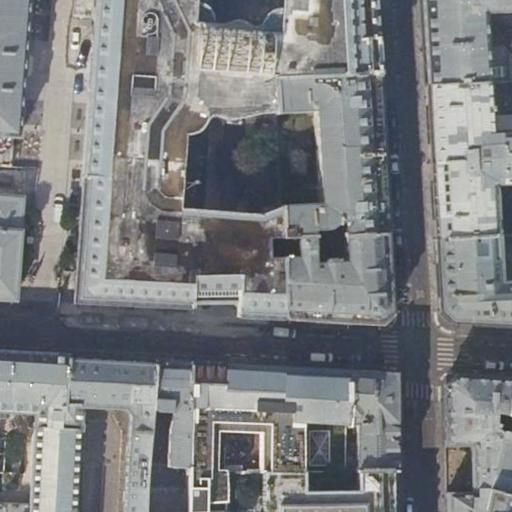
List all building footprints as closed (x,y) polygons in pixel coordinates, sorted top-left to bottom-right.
[(0,0),(0,166),(11,167),(12,136),(19,136),(19,128),(17,128),(18,115),(20,116),(21,109),(18,109),(19,104),(19,97),(22,97),(22,91),(20,90),(20,78),(23,78),(23,72),(21,72),(22,59),(24,59),(25,53),(22,53),(23,41),(25,41),(26,35),(24,35),(24,22),(27,22),(27,16),(25,16),(26,2),(28,3),(28,0),(0,0)] [(96,0),(94,31),(92,60),(91,60),(91,65),(92,65),(91,83),(89,83),(89,88),(90,88),(90,96),(86,153),(81,221),(74,303),(80,303),(121,305),(166,308),(193,309),(193,306),(195,306),(195,304),(203,304),(236,303),(236,306),(237,306),(237,317),(260,319),(284,320),(281,258),(280,238),(278,207),(270,208),(260,217),(208,212),(210,119),(225,120),(225,117),(274,114),(273,79),(377,75),(376,62),(372,0),(96,0)] [(511,0),(421,0),(423,36),(426,87),(485,83),(511,81),(511,0)] [(379,113),(377,75),(273,79),(274,114),(313,112),(315,158),(382,156),(381,134),(379,113)] [(511,133),(489,135),(485,83),(426,87),(428,123),(431,163),(511,157),(511,133)] [(291,152),(288,155),(288,169),(292,173),(302,173),(305,169),(305,154),(302,152),(291,152)] [(384,200),(382,156),(315,158),(318,204),(278,207),(280,238),(294,237),(312,237),(313,237),(312,231),(326,228),(336,223),(343,223),(344,236),(386,235),(384,200)] [(511,184),(511,157),(431,163),(433,204),(435,241),(498,237),(495,186),(511,184)] [(0,198),(0,298),(14,300),(21,200),(0,198)] [(389,275),(386,235),(344,236),(334,236),(335,249),(337,250),(343,250),(344,262),(336,262),(332,258),(324,259),(320,263),(313,264),(312,237),(294,237),(295,257),(281,258),(284,320),(332,322),(369,324),(380,325),(391,314),(389,275)] [(450,322),(511,325),(511,235),(498,237),(435,241),(437,277),(439,311),(450,322)] [(0,511),(74,511),(77,456),(80,407),(80,406),(64,406),(66,357),(2,353),(0,353),(0,511)] [(94,358),(66,357),(64,406),(80,406),(80,407),(91,407),(96,408),(104,408),(112,409),(118,409),(123,409),(129,416),(128,432),(149,433),(153,361),(121,359),(107,359),(94,358)] [(172,362),(153,361),(149,433),(143,511),(183,511),(189,363),(172,362)] [(225,511),(225,474),(212,473),(213,437),(225,437),(225,365),(206,364),(189,363),(183,511),(225,511)] [(279,408),(281,368),(250,366),(225,365),(225,437),(261,437),(260,450),(280,450),(279,408)] [(344,458),(345,425),(348,371),(322,370),(281,368),(279,408),(280,450),(260,450),(260,455),(248,459),(247,459),(247,474),(263,473),(303,473),(344,472),(344,458)] [(348,371),(345,425),(356,425),(356,458),(344,458),(344,472),(356,472),(390,472),(396,472),(396,450),(395,374),(367,372),(348,371)] [(506,417),(511,390),(511,379),(486,378),(453,376),(443,386),(445,472),(445,511),(481,511),(487,492),(504,424),(497,423),(495,430),(489,430),(493,414),(506,417)] [(511,390),(506,417),(504,424),(487,492),(510,499),(511,492),(511,390)] [(143,511),(149,433),(128,432),(127,450),(125,494),(124,511),(143,511)] [(390,511),(390,509),(390,472),(356,472),(357,491),(303,492),(303,473),(263,473),(263,511),(390,511)] [(511,499),(510,499),(487,492),(481,511),(509,511),(511,503),(511,499)]
